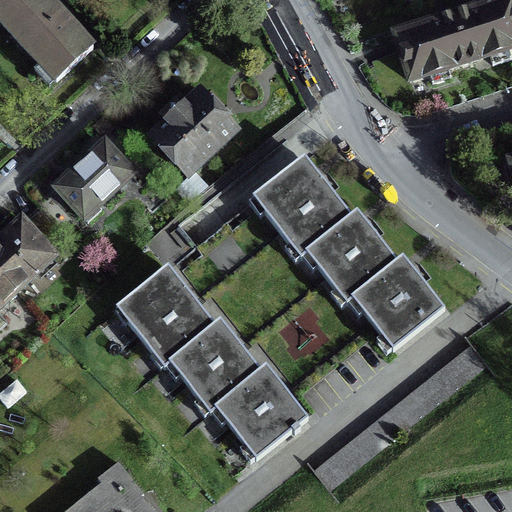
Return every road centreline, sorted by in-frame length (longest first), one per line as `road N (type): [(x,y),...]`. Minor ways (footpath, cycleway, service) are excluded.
road 1 (residential): [(511,279),(229,511)]
road 2 (residential): [(199,0),(0,186)]
road 3 (residential): [(284,0),(384,156)]
road 4 (residential): [(384,156),(511,266)]
road 5 (residential): [(511,115),(384,156)]
